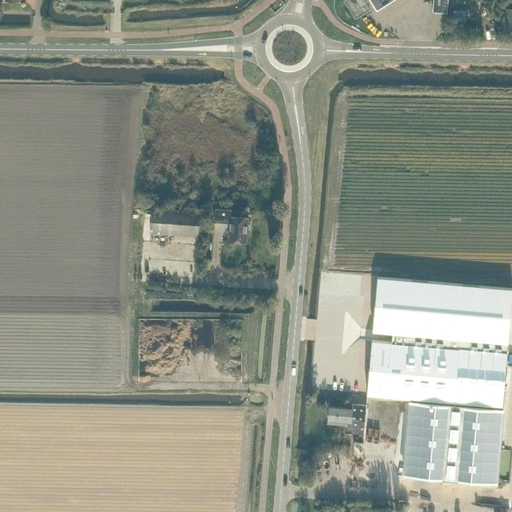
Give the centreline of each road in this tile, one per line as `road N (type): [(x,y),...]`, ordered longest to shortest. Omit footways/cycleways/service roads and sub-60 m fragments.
road 1 (tertiary): [(280,511),(305,194),(297,120)]
road 2 (tertiary): [(0,47),(208,48)]
road 3 (tertiary): [(359,50),(511,54)]
